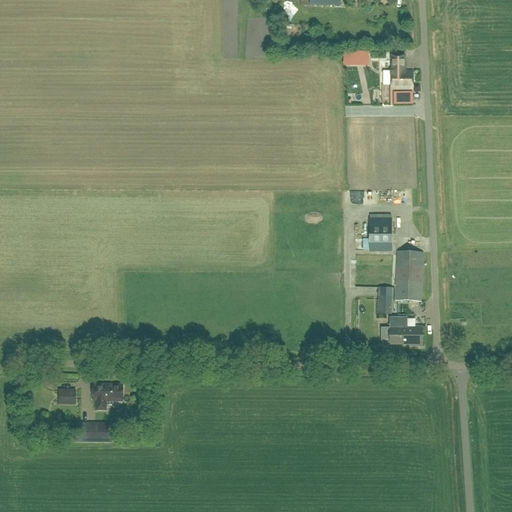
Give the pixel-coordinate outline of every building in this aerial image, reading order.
[(344,52),(344,66),(370,67),(370,52),(344,52)] [(405,65),(405,56),(391,56),(392,72),(383,72),(383,85),(391,85),(391,91),(413,91),(413,72),(403,72),(403,65),(405,65)] [(417,191),(389,193),(389,207),(417,205),(417,191)] [(392,252),(391,219),(370,219),(370,252),(392,252)] [(423,254),(397,252),(395,302),(421,303),(423,254)] [(422,347),(422,327),(389,328),(390,346),(409,346),(409,347),(422,347)] [(127,386),(97,386),(97,402),(100,402),(100,411),(110,411),(110,402),(126,402),(127,386)] [(76,391),(59,391),(59,406),(76,406),(76,391)] [(112,424),(76,424),(75,443),(111,443),(112,424)]
